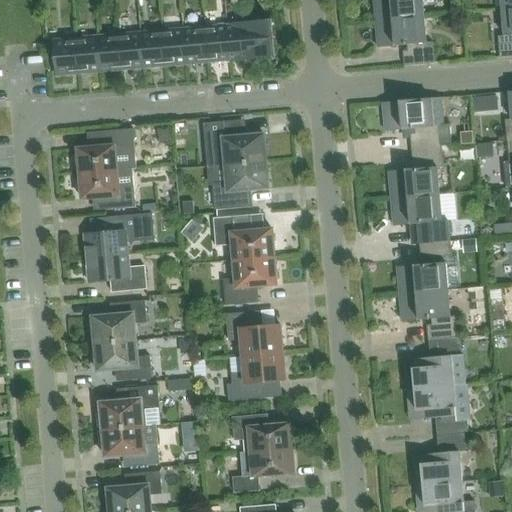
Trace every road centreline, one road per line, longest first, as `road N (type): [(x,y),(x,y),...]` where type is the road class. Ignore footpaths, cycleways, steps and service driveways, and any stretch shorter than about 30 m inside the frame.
road 1 (residential): [(354,511),(322,90)]
road 2 (residential): [(57,511),(22,117)]
road 3 (residential): [(22,117),(322,90)]
road 4 (residential): [(322,90),(511,74)]
